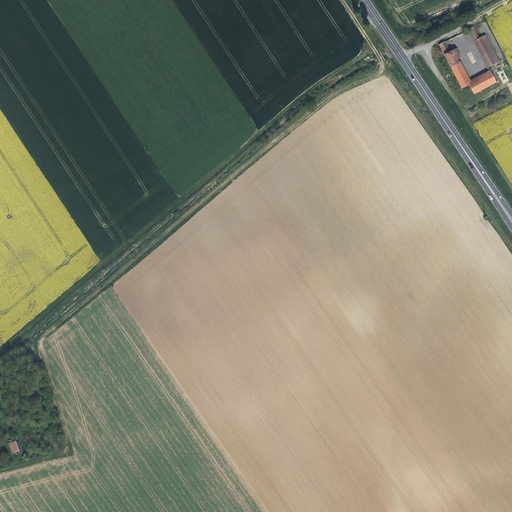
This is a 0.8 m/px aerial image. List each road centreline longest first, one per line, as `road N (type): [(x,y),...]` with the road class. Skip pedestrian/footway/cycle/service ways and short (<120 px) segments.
road 1 (track): [(342,0),(385,69),(324,98),(41,337)]
road 2 (track): [(0,356),(310,87),(371,45)]
road 3 (track): [(385,69),(511,250)]
road 4 (track): [(436,75),(511,188)]
road 5 (primary): [(446,123),(511,226)]
